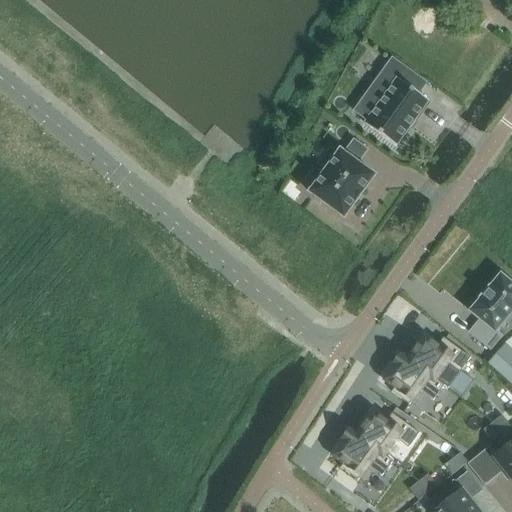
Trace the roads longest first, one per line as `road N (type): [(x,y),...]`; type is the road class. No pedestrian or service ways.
road 1 (residential): [(347,346),(310,334),(0,78)]
road 2 (residential): [(347,346),(511,120)]
